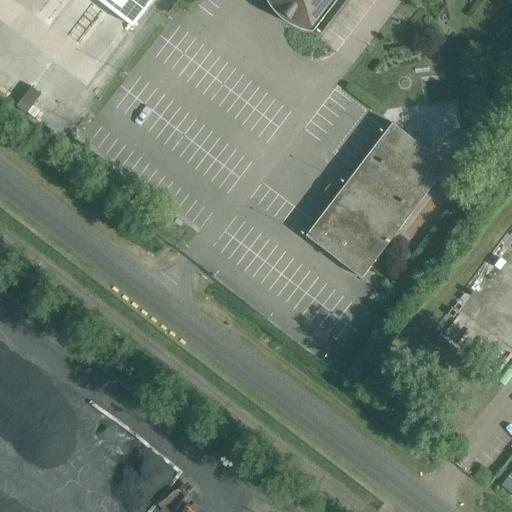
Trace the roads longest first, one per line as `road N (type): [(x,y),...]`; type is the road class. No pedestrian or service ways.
road 1 (unclassified): [(429,511),(0,179)]
road 2 (unknown): [(230,206),(364,301)]
road 3 (unknown): [(230,206),(104,112)]
road 4 (unknown): [(265,157),(144,64)]
road 5 (unknown): [(198,249),(313,338)]
road 6 (unknown): [(316,88),(242,33),(244,0)]
road 7 (unknown): [(162,305),(230,206)]
road 8 (unknown): [(265,157),(304,170),(354,110)]
